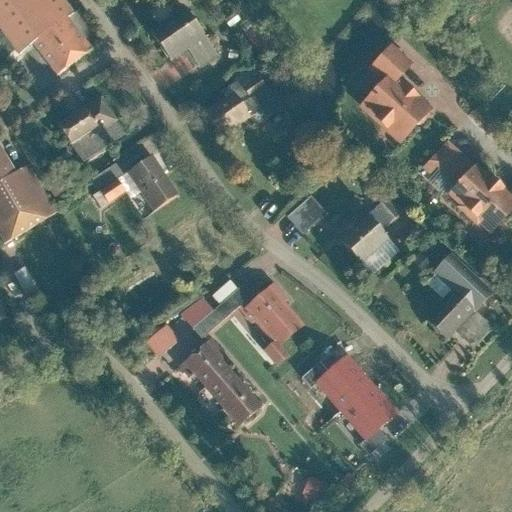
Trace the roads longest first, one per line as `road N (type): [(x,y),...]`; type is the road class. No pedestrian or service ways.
road 1 (residential): [(117,53),(251,231),(335,296),(460,415)]
road 2 (residential): [(0,375),(57,347),(106,359),(233,511)]
road 3 (residential): [(117,53),(0,127)]
road 4 (residential): [(370,511),(460,415)]
